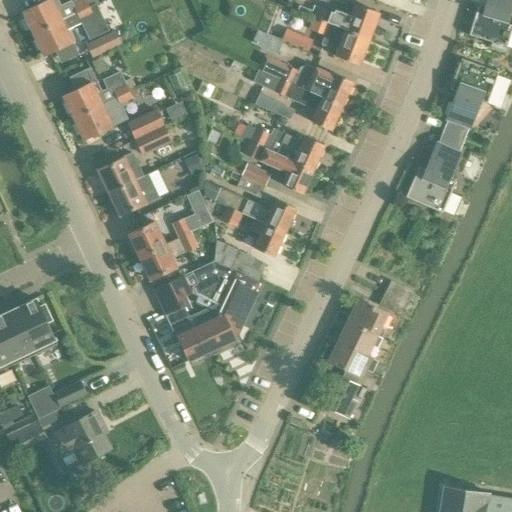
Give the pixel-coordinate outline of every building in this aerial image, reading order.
[(98,3),(96,0),(74,0),(71,1),(70,0),(61,4),(58,0),(46,0),(22,12),(33,33),(96,5),(96,4),(98,3)] [(468,36),(506,48),(511,28),(511,14),(509,13),(511,3),(511,0),(486,0),(485,6),(477,4),(468,36)] [(328,24),(368,40),(378,13),(354,4),(349,15),(334,9),(333,13),(329,23),(327,22),(327,23),(328,24)] [(88,40),(108,30),(96,5),(33,33),(43,55),(72,42),(66,30),(80,23),(88,40)] [(316,7),(312,18),(327,23),(327,22),(329,23),(333,13),(316,7)] [(327,23),(312,18),(308,30),(323,35),(327,23)] [(368,40),(328,24),(320,44),(336,50),(334,56),(358,65),(368,40)] [(280,42),(306,53),(312,40),(286,29),(280,42)] [(121,44),(114,32),(97,40),(103,53),(121,44)] [(265,55),(258,69),(267,73),(341,107),(352,82),(332,73),(331,76),(307,65),(299,68),(298,71),(273,59),(265,55)] [(448,121),(443,132),(464,141),(469,129),(479,101),(486,104),(497,73),(460,59),(448,90),(455,93),(445,120),(448,121)] [(252,82),(315,111),(310,122),(330,131),(341,107),(267,73),(266,73),(258,69),(252,82)] [(96,80),(63,96),(73,118),(128,92),(135,88),(131,79),(124,82),(119,71),(102,80),(106,88),(101,91),(96,80)] [(170,76),(178,92),(187,87),(179,72),(170,76)] [(128,92),(73,118),(83,140),(127,119),(122,107),(133,102),(128,92)] [(290,119),(294,110),(259,94),(255,104),(290,119)] [(126,123),(134,140),(164,126),(155,109),(126,123)] [(233,135),(248,141),(264,149),(281,157),(312,171),(324,146),(303,137),(302,141),(271,127),(268,134),(247,125),(246,127),(238,124),(233,135)] [(134,140),(141,156),(171,142),(164,126),(134,140)] [(417,167),(404,197),(441,213),(452,218),(460,200),(449,195),(454,183),(447,180),(459,153),(464,141),(443,132),(438,144),(436,143),(424,170),(417,167)] [(264,149),(248,141),(242,155),(286,175),(281,185),(301,195),(312,171),(281,157),(264,149)] [(186,159),(192,173),(202,168),(196,154),(186,159)] [(108,192),(134,180),(123,157),(97,169),(108,192)] [(264,187),(269,174),(246,163),(240,176),(264,187)] [(235,187),(259,198),(264,187),(240,176),(232,172),(229,178),(237,182),(235,187)] [(108,192),(119,216),(159,198),(147,174),(134,180),(108,192)] [(253,220),(284,234),(295,210),(274,200),(270,210),(203,180),(203,196),(217,202),(216,204),(241,215),(253,220)] [(241,215),(216,204),(212,214),(220,217),(219,221),(234,228),(241,215)] [(173,224),(181,241),(191,235),(190,232),(183,219),(173,224)] [(284,234),(253,220),(248,230),(259,235),(253,249),(273,258),(284,234)] [(153,221),(128,234),(150,280),(176,268),(153,221)] [(181,241),(186,253),(197,248),(191,235),(181,241)] [(265,263),(216,240),(214,260),(213,261),(257,281),(265,263)] [(153,289),(159,303),(178,294),(181,298),(192,293),(197,296),(194,302),(202,306),(203,305),(208,307),(188,316),(191,321),(194,328),(193,329),(205,353),(234,340),(228,325),(229,323),(241,328),(260,283),(256,282),(257,281),(213,261),(184,275),(153,289)] [(384,293),(406,304),(411,292),(390,281),(384,293)] [(384,293),(378,305),(400,315),(406,304),(384,293)] [(183,307),(185,306),(181,298),(178,294),(159,303),(188,362),(190,361),(194,363),(203,359),(203,354),(205,353),(193,329),(194,328),(191,321),(188,316),(183,307)] [(35,299),(13,310),(34,355),(56,344),(46,323),(51,321),(44,305),(39,308),(35,299)] [(346,322),(380,338),(385,330),(380,328),(386,314),(356,300),(346,322)] [(34,355),(13,310),(0,315),(0,339),(12,365),(34,355)] [(380,338),(346,322),(336,342),(366,356),(372,344),(376,347),(380,338)] [(0,370),(12,365),(0,339),(0,370)] [(376,360),(366,356),(336,342),(327,361),(346,370),(361,378),(365,370),(371,372),(376,360)] [(361,378),(346,370),(342,377),(335,391),(330,389),(323,405),(349,418),(364,387),(358,384),(361,378)] [(86,396),(79,382),(53,394),(60,408),(86,396)] [(46,410),(57,404),(53,395),(42,400),(46,410)] [(7,411),(11,420),(22,415),(18,406),(7,411)] [(54,460),(74,450),(80,463),(110,448),(103,435),(107,433),(95,410),(62,428),(63,430),(44,440),(54,460)] [(0,424),(0,425),(11,420),(7,411),(0,414),(0,424)] [(45,437),(39,426),(16,438),(22,449),(45,437)] [(511,511),(511,498),(491,495),(492,494),(445,486),(440,511),(511,511)]
